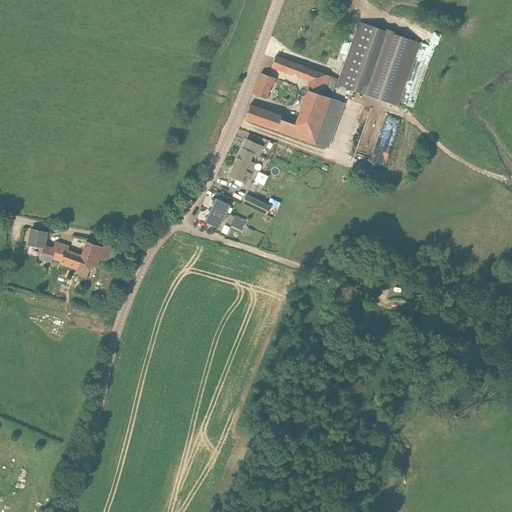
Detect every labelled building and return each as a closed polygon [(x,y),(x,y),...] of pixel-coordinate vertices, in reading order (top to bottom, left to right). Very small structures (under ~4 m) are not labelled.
[(419,42),(388,31),(359,22),(337,85),(397,105),(419,42)] [(341,101),(329,97),(336,79),(275,56),(271,66),(311,80),(295,124),(279,119),(280,116),(249,105),(244,118),(326,147),(341,101)] [(273,77),(261,73),(253,94),(265,99),(273,77)] [(262,146),(257,144),(246,139),(229,175),(245,183),(255,164),(251,162),(251,161),(249,160),(252,154),(257,157),(262,146)] [(260,171),(257,179),(265,183),(268,175),(260,171)] [(246,195),(242,204),(265,215),(269,206),(246,195)] [(210,210),(223,216),(228,205),(215,198),(210,210)] [(217,228),(223,216),(210,210),(204,221),(217,228)] [(229,214),(226,222),(241,230),(243,225),(245,220),(234,215),(234,216),(229,214)] [(250,237),(253,230),(248,228),(245,234),(250,237)] [(36,246),(41,247),(41,243),(43,232),(31,230),(28,245),(36,246)] [(50,257),(51,257),(60,260),(59,263),(64,265),(65,262),(78,267),(76,270),(81,271),(79,276),(86,278),(90,266),(96,268),(102,248),(86,242),(81,257),(66,252),(68,247),(54,243),(53,248),(50,257)] [(44,244),(41,243),(41,247),(42,248),(40,258),(50,261),(51,257),(50,257),(53,248),(43,246),(44,244)]
